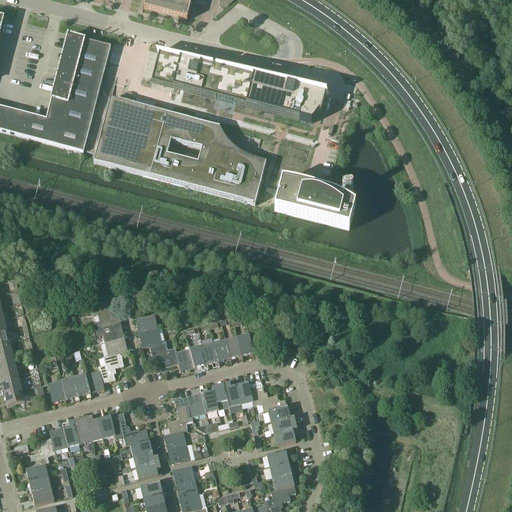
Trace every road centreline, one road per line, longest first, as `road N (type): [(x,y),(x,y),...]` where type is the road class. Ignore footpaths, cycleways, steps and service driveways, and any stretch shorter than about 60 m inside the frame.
road 1 (primary): [(466,511),(490,373),(488,296),(471,212),(446,154),(405,92),(350,34),(298,0)]
road 2 (residential): [(309,511),(322,472),(301,382),(269,364),(0,429)]
road 3 (unclassified): [(296,61),(231,53),(24,0)]
